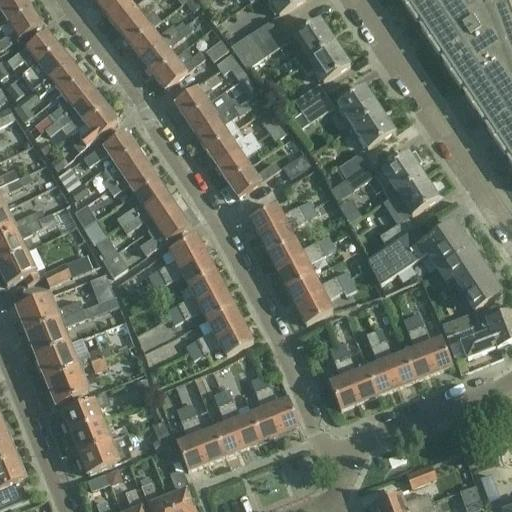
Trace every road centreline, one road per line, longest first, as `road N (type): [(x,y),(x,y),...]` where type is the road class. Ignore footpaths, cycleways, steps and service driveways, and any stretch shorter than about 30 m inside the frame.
road 1 (residential): [(61,0),(142,107),(276,338),(318,442),(342,459)]
road 2 (residential): [(511,237),(353,0)]
road 3 (residential): [(342,459),(511,383)]
road 4 (residential): [(66,511),(0,354)]
